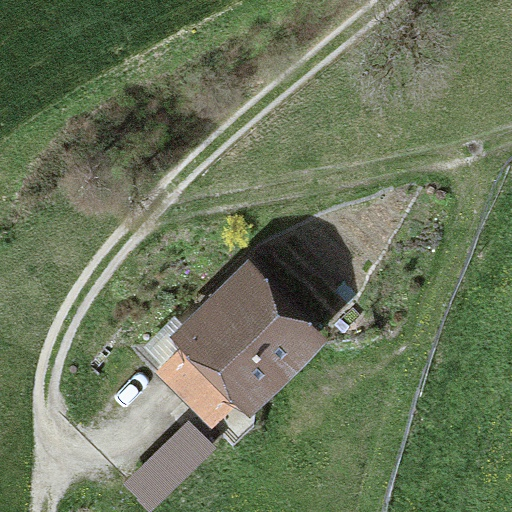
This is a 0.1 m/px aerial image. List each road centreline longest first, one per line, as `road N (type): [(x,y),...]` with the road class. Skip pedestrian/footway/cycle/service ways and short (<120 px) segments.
road 1 (track): [(390,0),(175,179),(58,332),(50,421),(82,455),(140,450),(174,424)]
road 2 (track): [(494,147),(393,415),(371,511)]
road 3 (track): [(511,141),(347,180),(151,207)]
